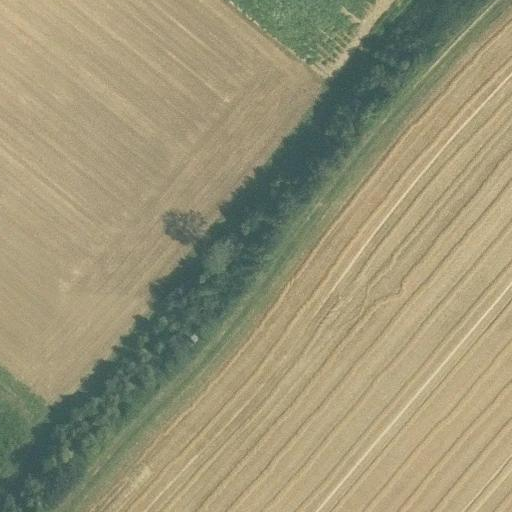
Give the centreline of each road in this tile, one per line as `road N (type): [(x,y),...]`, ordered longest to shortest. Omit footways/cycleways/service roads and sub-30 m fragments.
road 1 (track): [(434,0),(317,159),(73,433),(0,373)]
road 2 (track): [(511,18),(428,105),(245,338),(93,511)]
